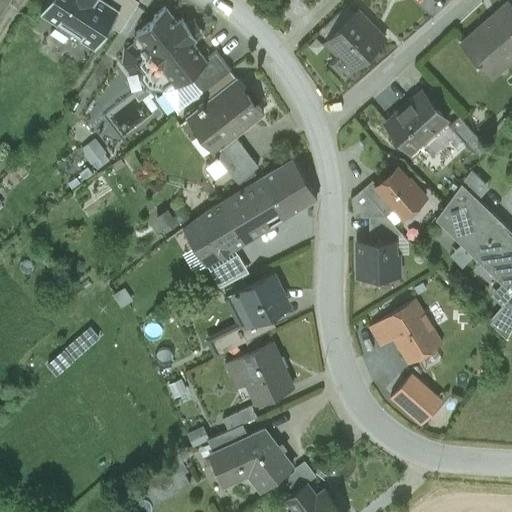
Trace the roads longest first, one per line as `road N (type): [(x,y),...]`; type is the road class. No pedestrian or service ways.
road 1 (residential): [(511,465),(415,450),(356,400),(334,339),(329,183),(318,134)]
road 2 (residential): [(318,134),(469,0)]
road 3 (residential): [(318,134),(293,76),(218,0)]
